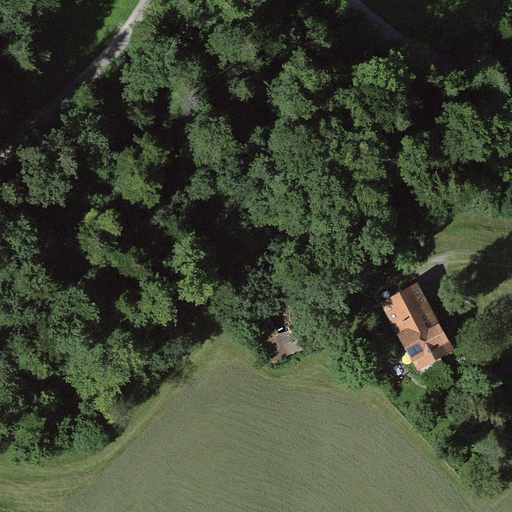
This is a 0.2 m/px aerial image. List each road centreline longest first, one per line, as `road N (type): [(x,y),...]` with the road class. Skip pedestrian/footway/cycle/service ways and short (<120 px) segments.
road 1 (track): [(0,157),(82,85),(150,0)]
road 2 (track): [(346,0),(436,64),(482,61),(511,45)]
